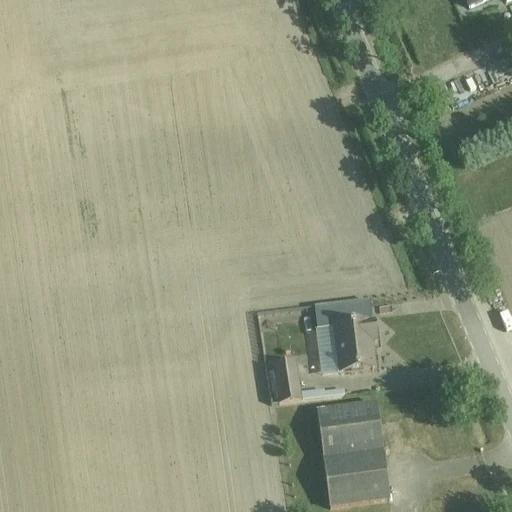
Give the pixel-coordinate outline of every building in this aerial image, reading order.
[(511,0),(464,0),(469,10),(490,0),(504,0),(506,4),(511,1),(511,0)] [(347,306),(314,310),(317,332),(340,329),(342,345),(338,346),(339,360),(341,374),(373,370),(370,343),(376,343),(375,334),(373,325),(373,324),(371,314),(370,303),(347,306)] [(331,358),(314,359),(315,373),(331,373),(331,358)] [(295,365),(272,368),(277,398),(278,407),(301,404),(301,403),(300,395),(295,365)] [(323,392),(300,395),(301,403),(301,404),(344,399),(343,392),(324,394),(323,392)] [(328,511),(388,502),(374,406),(313,415),(328,511)]
